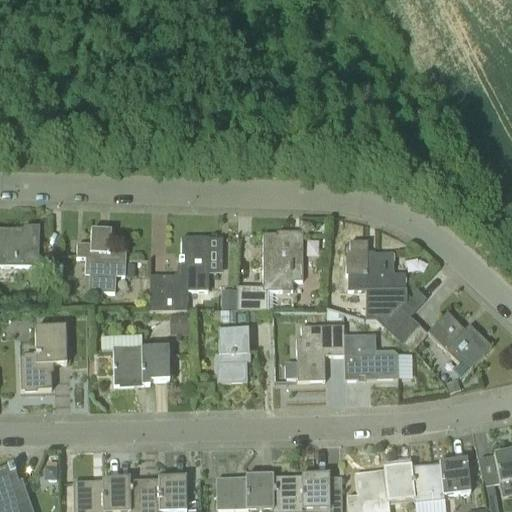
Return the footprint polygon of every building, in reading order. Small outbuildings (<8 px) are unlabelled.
[(0,269),(38,271),(39,231),(23,231),(22,238),(0,236),(0,269)] [(110,254),(111,234),(91,233),(90,249),(77,248),(76,262),(85,262),(85,279),(89,279),(88,296),(114,297),(115,280),(124,281),(125,267),(125,255),(110,254)] [(237,290),(237,314),(267,314),(266,295),(282,295),(282,285),(302,285),(302,235),(276,235),(276,237),(262,237),(262,290),(237,290)] [(208,295),(208,241),(181,241),(180,279),(149,279),(149,314),(186,314),(187,295),(208,295)] [(392,339),(409,320),(400,312),(405,306),(405,277),(393,277),(393,257),(367,257),(367,245),(349,245),(349,258),(345,258),(345,279),(347,279),(347,295),(391,295),(391,308),(376,324),(382,330),(392,339)] [(134,267),(125,267),(124,281),(133,281),(134,267)] [(237,314),(237,290),(237,293),(221,294),(221,313),(236,313),(236,314),(237,314)] [(260,315),(249,315),(249,325),(259,325),(260,315)] [(464,333),(447,317),(427,337),(458,368),(462,364),(470,372),(491,351),(468,329),(464,333)] [(170,338),(188,338),(188,318),(170,318),(170,338)] [(409,320),(392,339),(401,348),(419,329),(409,320)] [(20,395),(51,394),(50,368),(66,368),(65,330),(34,331),(35,360),(19,361),(20,395)] [(344,340),(344,336),(343,330),(301,331),(301,343),(296,343),(297,386),(324,385),(324,360),(343,360),(343,340),(344,340)] [(217,387),(246,387),(246,359),(248,359),(247,333),(218,334),(219,360),(216,360),(217,387)] [(343,340),(343,360),(344,384),(358,384),(358,380),(364,380),(364,384),(398,383),(397,364),(395,364),(394,355),(375,355),(375,339),(344,340),(343,340)] [(113,352),(112,340),(100,341),(100,355),(113,355),(113,390),(149,389),(149,384),(168,384),(168,351),(113,352)] [(456,383),(445,386),(447,393),(450,397),(459,394),(456,383)] [(502,502),(511,499),(511,455),(493,460),(502,502)] [(411,472),(413,502),(414,506),(433,504),(432,500),(469,497),(466,462),(438,465),(439,469),(411,472)] [(413,502),(411,472),(410,469),(383,472),(383,475),(354,478),(356,499),(346,500),(347,511),(364,511),(365,511),(377,510),(377,506),(413,502)] [(16,485),(13,477),(11,470),(0,474),(0,511),(11,511),(11,510),(26,504),(19,484),(16,485)] [(57,471),(44,471),(44,477),(50,483),(57,483),(57,471)] [(272,478),(271,511),(296,511),(329,511),(328,477),(301,478),(301,482),(273,482),(272,478)] [(271,511),(272,478),(245,479),(245,482),(215,483),(215,511),(271,511)] [(130,485),(129,511),(185,511),(185,480),(158,481),(158,485),(130,485)] [(129,511),(130,485),(129,482),(102,482),(102,486),(72,486),(72,511),(129,511)] [(496,511),(493,489),(482,491),(486,511),(485,511),(496,511)]
